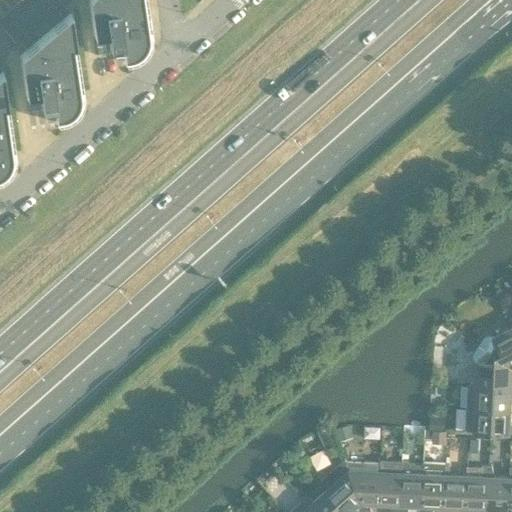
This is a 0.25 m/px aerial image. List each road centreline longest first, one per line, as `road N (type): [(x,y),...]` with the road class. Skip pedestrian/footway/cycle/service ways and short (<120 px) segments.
road 1 (trunk): [(0,456),(511,6)]
road 2 (trunk): [(398,0),(0,352)]
road 3 (unclassified): [(231,0),(0,207)]
